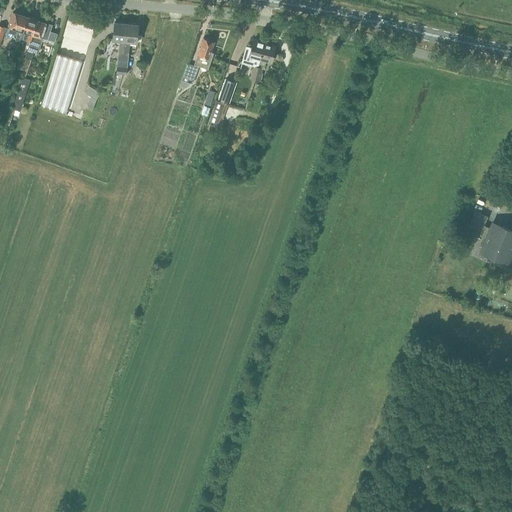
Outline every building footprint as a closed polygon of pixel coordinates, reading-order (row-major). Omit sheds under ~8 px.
[(0,25),(0,35),(3,37),(4,31),(16,35),(14,41),(20,42),(21,39),(28,17),(15,12),(15,13),(13,12),(9,25),(9,28),(0,25)] [(21,39),(28,41),(27,45),(29,46),(30,42),(38,20),(28,17),(21,39)] [(46,22),(38,20),(30,42),(29,46),(28,49),(39,52),(44,38),(55,42),(58,34),(51,31),(52,27),(47,25),(47,24),(45,23),(46,22)] [(115,22),(113,40),(120,41),(117,73),(121,62),(123,63),(127,23),(115,22)] [(127,23),(125,41),(137,43),(137,38),(142,38),(142,37),(144,25),(135,24),(134,23),(131,22),(130,24),(127,23)] [(213,53),(211,52),(214,41),(212,41),(211,40),(208,38),(207,39),(204,38),(196,61),(196,60),(194,65),(187,63),(179,86),(186,88),(191,83),(193,84),(199,65),(208,68),(213,53)] [(249,57),(256,58),(254,64),(258,66),(265,42),(254,39),(249,57)] [(254,65),(253,65),(252,72),(261,75),(263,68),(264,68),(266,61),(271,63),(276,45),(265,42),(258,66),(254,64),(254,65)] [(28,59),(25,69),(24,72),(27,73),(31,59),(34,53),(28,50),(25,57),(25,58),(28,59)] [(41,105),(66,113),(82,61),(57,53),(41,105)] [(28,59),(25,58),(23,57),(20,67),(25,69),(28,59)] [(121,64),(120,72),(129,73),(130,64),(122,64),(121,64)] [(252,72),(250,78),(260,81),(261,75),(252,72)] [(30,80),(23,77),(13,108),(14,109),(13,112),(12,111),(8,123),(16,126),(30,80)] [(228,104),(230,105),(230,104),(235,105),(237,99),(233,98),(231,101),(229,101),(235,84),(236,84),(237,81),(236,81),(227,78),(218,101),(228,104)] [(88,104),(87,104),(88,109),(92,110),(97,99),(101,92),(90,86),(85,92),(91,96),(88,104)] [(210,90),(207,96),(205,104),(211,107),(213,98),(215,91),(210,90)] [(216,100),(216,101),(207,124),(217,128),(218,124),(222,126),(224,118),(223,118),(228,104),(218,101),(216,100)] [(202,114),(207,116),(210,108),(205,106),(202,114)] [(488,218),(476,213),(470,228),(487,234),(480,251),(510,263),(511,256),(511,231),(491,224),(489,229),(484,227),(488,218)]
